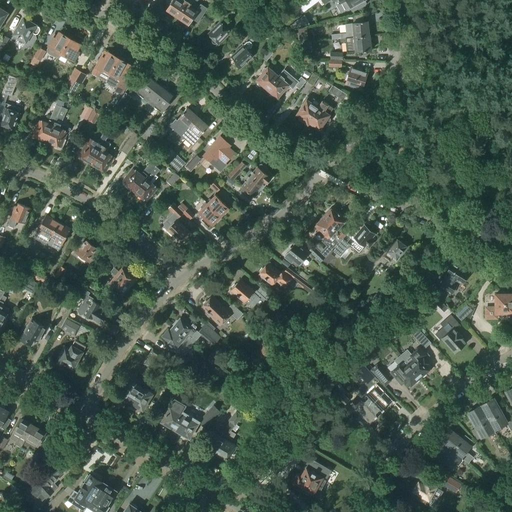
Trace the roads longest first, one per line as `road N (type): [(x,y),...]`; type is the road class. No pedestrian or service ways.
road 1 (residential): [(327,170),(259,130),(156,41),(62,0)]
road 2 (residential): [(511,354),(420,422),(355,511)]
road 3 (residential): [(182,278),(101,207),(0,161)]
road 4 (residential): [(511,255),(327,170)]
road 5 (residential): [(252,511),(82,412)]
road 6 (residential): [(327,170),(395,92),(402,0)]
road 7 (residential): [(182,278),(272,221),(327,170)]
road 8 (residential): [(82,412),(126,338),(182,278)]
